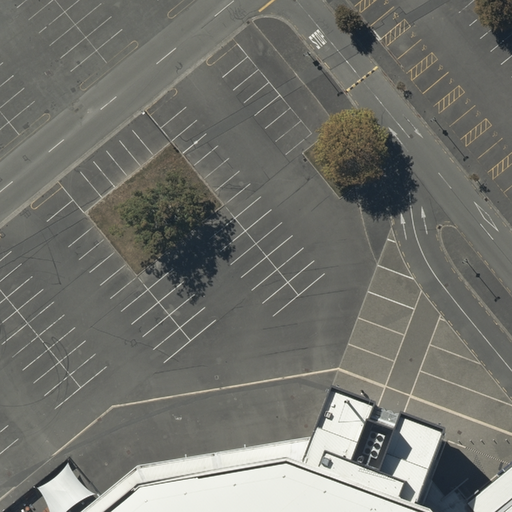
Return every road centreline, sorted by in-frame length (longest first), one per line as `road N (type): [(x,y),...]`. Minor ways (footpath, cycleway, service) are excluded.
road 1 (unclassified): [(0,194),(233,0)]
road 2 (unclassified): [(511,376),(415,242),(396,119)]
road 3 (unclassified): [(511,262),(396,119)]
road 4 (unclassified): [(396,119),(298,0)]
